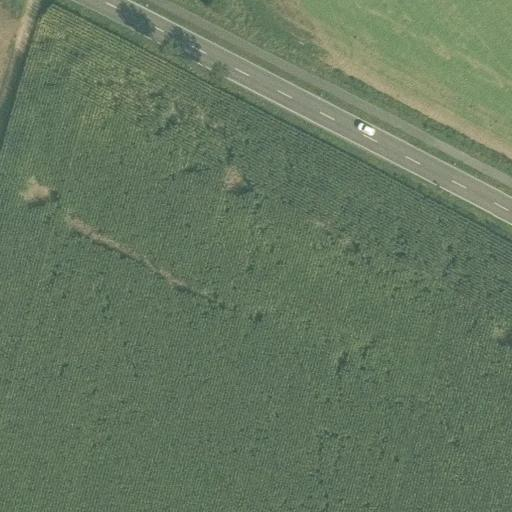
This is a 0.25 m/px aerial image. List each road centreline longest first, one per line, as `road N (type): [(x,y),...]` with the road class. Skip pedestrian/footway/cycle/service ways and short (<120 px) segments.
road 1 (tertiary): [(92,0),(511,213)]
road 2 (track): [(0,129),(35,0)]
